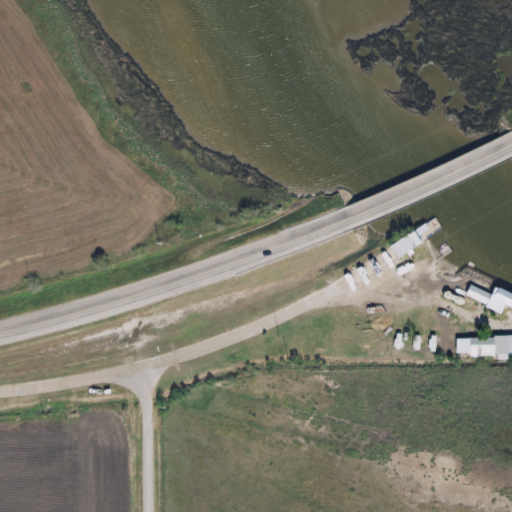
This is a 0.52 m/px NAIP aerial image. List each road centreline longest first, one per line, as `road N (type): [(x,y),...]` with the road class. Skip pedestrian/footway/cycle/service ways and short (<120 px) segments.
road 1 (residential): [(0,393),(191,353),(302,308),(398,251)]
road 2 (primary): [(0,333),(202,275),(347,220)]
road 3 (primary): [(347,220),(511,144)]
road 4 (residential): [(147,511),(144,368)]
